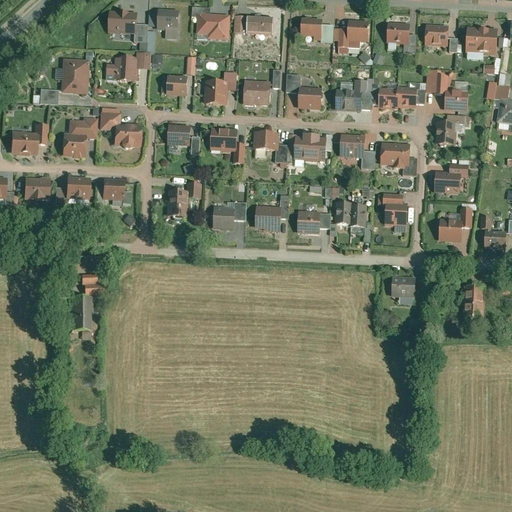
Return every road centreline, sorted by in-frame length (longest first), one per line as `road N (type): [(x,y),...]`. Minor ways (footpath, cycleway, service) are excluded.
road 1 (residential): [(145,167),(149,118),(160,109),(413,127),(420,148),(412,255)]
road 2 (residential): [(140,242),(412,255)]
road 3 (residential): [(511,6),(325,0)]
road 4 (residential): [(145,167),(0,160)]
road 5 (residential): [(0,240),(140,242)]
